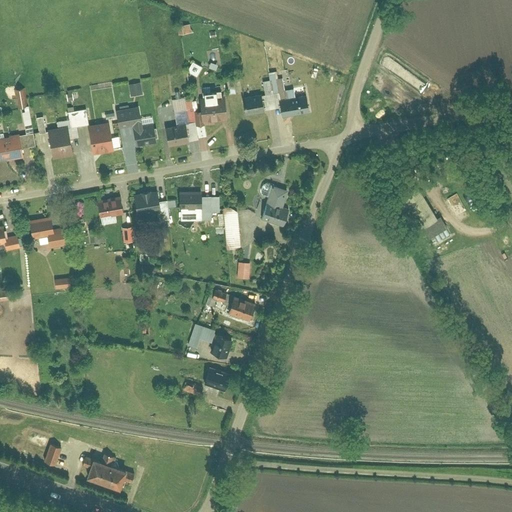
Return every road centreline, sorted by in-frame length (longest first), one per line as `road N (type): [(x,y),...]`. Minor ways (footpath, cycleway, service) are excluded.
road 1 (residential): [(0,200),(344,138)]
road 2 (unclassified): [(344,138),(223,458)]
road 3 (residential): [(223,458),(511,483)]
road 4 (residential): [(511,100),(364,127),(344,138)]
road 5 (unclassified): [(385,0),(344,138)]
road 6 (primary): [(120,511),(0,469)]
